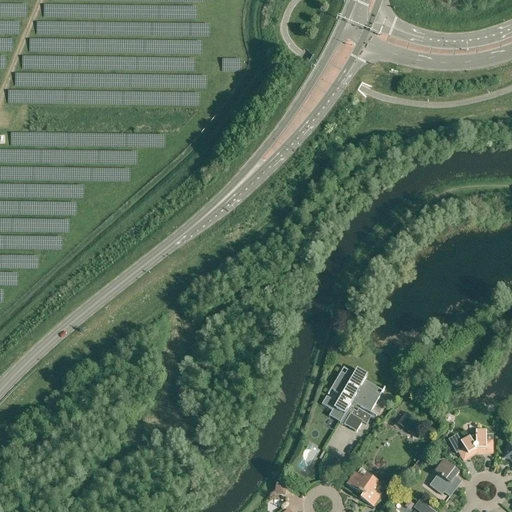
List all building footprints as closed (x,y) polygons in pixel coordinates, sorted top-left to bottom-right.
[(87,302),(94,297),(91,292),(84,298),(87,302)] [(328,416),(339,423),(352,400),(356,403),(355,405),(369,413),(379,396),(340,373),(330,390),(341,396),(337,402),(326,396),(321,405),(332,411),(328,416)] [(366,425),(371,416),(363,412),(358,409),(357,412),(353,409),(350,414),(344,425),(356,432),(362,422),(366,425)] [(398,424),(404,428),(412,418),(405,413),(398,424)] [(461,442),(467,455),(475,451),(477,450),(478,454),(492,454),(492,441),(486,441),(486,431),(475,431),(475,435),(475,437),(470,438),(470,437),(461,442)] [(312,472),(321,451),(312,447),(303,468),(312,472)] [(444,493),(450,497),(458,487),(455,484),(458,481),(455,478),(459,473),(443,461),(435,472),(438,475),(430,486),(441,495),(444,493)] [(360,499),(373,508),(381,495),(375,491),(378,488),(373,485),(375,482),(368,477),(365,481),(356,475),(353,478),(347,485),(360,494),(360,493),(363,495),(360,499)] [(274,494),(285,497),(287,486),(276,484),(274,494)] [(435,511),(431,509),(420,500),(414,509),(418,511),(435,511)]
